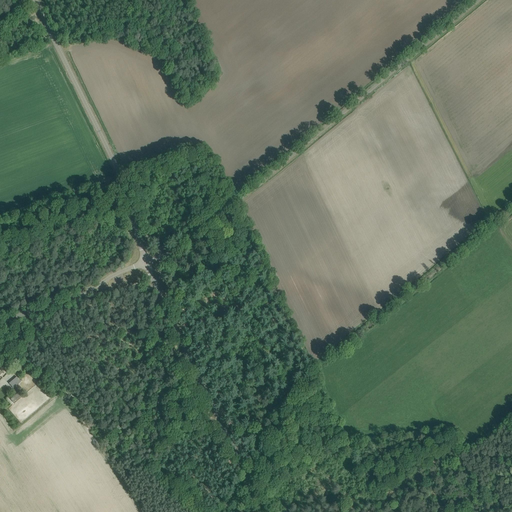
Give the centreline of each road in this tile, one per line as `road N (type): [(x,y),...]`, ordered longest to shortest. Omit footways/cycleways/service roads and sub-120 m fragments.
road 1 (unclassified): [(144,262),(257,184),(478,0)]
road 2 (unclassified): [(144,262),(113,157),(34,0)]
road 3 (track): [(223,511),(322,366),(403,296)]
road 4 (unclassified): [(248,511),(240,456),(144,262)]
road 5 (unclassified): [(0,322),(144,262)]
